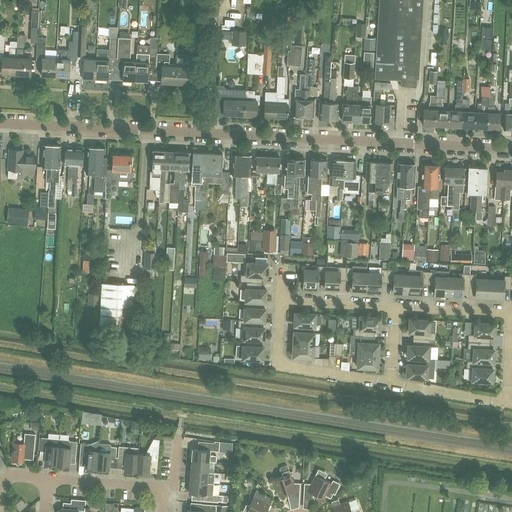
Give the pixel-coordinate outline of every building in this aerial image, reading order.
[(378,0),(379,0),(374,79),(400,80),(400,86),(416,87),(416,79),(418,79),(422,0),(378,0)] [(453,16),(462,16),(462,2),(453,2),(453,16)] [(365,37),(366,23),(366,20),(356,19),(355,36),(365,37)] [(482,26),(480,48),(490,49),(491,27),(482,26)] [(447,29),(440,28),(439,43),(446,44),(447,33),(446,33),(447,29)] [(217,30),(217,38),(232,39),(232,45),(245,46),(246,32),(217,30)] [(76,51),(76,56),(83,56),(83,58),(82,77),(94,78),(95,59),(85,58),(87,32),(77,31),(77,42),(76,51)] [(36,43),(36,60),(41,60),(41,75),(54,76),(55,58),(44,57),(44,49),(45,38),(37,37),(36,43)] [(95,59),(94,78),(107,79),(109,59),(109,58),(115,58),(116,37),(111,37),(110,37),(109,49),(96,48),(95,59)] [(134,80),(135,61),(130,61),(131,38),(118,38),(117,58),(123,58),(122,80),(134,80)] [(375,38),(364,38),(364,49),(375,50),(375,38)] [(1,73),(15,74),(16,42),(10,41),(10,47),(9,47),(9,56),(1,56),(1,73)] [(24,42),(16,42),(15,74),(30,75),(31,54),(23,54),(24,42)] [(264,54),(263,74),(271,74),(273,45),(264,44),(264,54)] [(295,46),(291,45),(290,50),(288,50),(287,65),(294,65),(295,46)] [(294,65),(300,66),(302,46),(295,46),(294,65)] [(155,57),(156,57),(156,53),(157,53),(157,49),(149,48),(149,56),(149,62),(135,61),(134,80),(147,81),(148,69),(154,69),(155,57)] [(55,58),(54,76),(68,77),(69,64),(76,65),(76,56),(76,51),(70,50),(63,50),(63,58),(55,58)] [(374,52),(364,51),(363,67),(373,67),(374,52)] [(162,68),(161,81),(161,82),(175,82),(176,64),(168,63),(169,54),(157,53),(156,53),(156,57),(155,68),(162,68)] [(246,73),(263,74),(264,54),(248,53),(246,73)] [(176,54),(176,64),(175,82),(188,83),(189,70),(195,70),(196,55),(176,54)] [(305,75),(303,117),(307,117),(308,118),(311,119),(311,117),(313,118),(313,104),(314,101),(309,100),(309,96),(310,86),(313,86),(313,79),(314,75),(315,59),(306,58),(305,74),(305,75)] [(328,120),(329,92),(330,77),(330,70),(331,63),(326,62),(323,103),(319,102),(318,119),(328,120)] [(348,78),(353,79),(354,79),(355,63),(344,62),(344,78),(348,78)] [(330,70),(330,77),(329,92),(328,120),(337,120),(338,103),(334,103),(337,70),(330,70)] [(300,74),(299,89),(295,89),(293,116),(294,116),(295,118),(297,118),(298,116),(303,117),(305,75),(305,74),(300,74)] [(277,76),(276,92),(275,117),(287,118),(288,98),(283,98),(284,76),(277,76)] [(353,79),(348,78),(346,104),(342,104),(341,120),(351,121),(353,92),(353,86),(353,79)] [(445,80),(437,80),(436,83),(436,90),(436,95),(435,97),(442,98),(444,98),(445,80)] [(222,114),(244,115),(245,100),(245,90),(245,89),(226,88),(226,85),(214,84),(214,85),(213,90),(213,91),(213,96),(213,97),(213,102),(212,102),(212,103),(223,104),(222,114)] [(351,121),(360,121),(361,104),(357,104),(358,86),(353,86),(353,92),(351,121)] [(245,90),(245,100),(244,115),(256,116),(257,105),(259,105),(259,95),(254,94),(255,90),(245,90)] [(373,90),(372,108),(372,115),(375,115),(375,122),(389,123),(390,105),(380,104),(381,90),(373,90)] [(462,99),(462,91),(456,90),(455,104),(454,104),(454,110),(448,110),(447,126),(460,126),(462,99)] [(263,116),(275,117),(276,92),(264,91),(263,116)] [(488,100),(487,112),(486,128),(499,128),(500,113),(495,113),(495,106),(494,106),(495,93),(489,92),(489,100),(488,100)] [(422,124),(433,125),(435,109),(435,97),(436,95),(430,95),(430,103),(428,103),(428,109),(423,109),(422,124)] [(362,96),(361,104),(360,121),(370,122),(371,105),(366,105),(367,96),(362,96)] [(441,103),(442,98),(435,97),(435,109),(433,125),(447,126),(448,110),(442,110),(442,103),(441,103)] [(503,129),(511,129),(511,98),(509,99),(508,113),(504,113),(503,129)] [(468,99),(462,99),(460,126),(473,127),(474,112),(468,111),(468,104),(467,104),(468,99)] [(486,128),(487,112),(488,100),(483,100),(482,105),(481,105),(481,112),(474,112),(473,127),(486,128)] [(45,181),(49,181),(51,145),(42,145),(41,166),(46,166),(45,181)] [(48,193),(47,206),(48,206),(47,212),(53,213),(53,206),(53,198),(60,199),(61,178),(61,176),(58,175),(58,167),(59,160),(59,145),(51,145),(49,181),(49,189),(48,189),(48,193)] [(64,145),(63,164),(68,164),(66,193),(71,193),(71,187),(71,185),(72,176),(73,147),(71,147),(71,146),(64,145)] [(72,176),(71,185),(76,185),(77,164),(81,165),(82,146),(75,146),(75,148),(73,147),(72,176)] [(86,146),(85,173),(90,173),(89,185),(89,192),(87,192),(86,202),(92,203),(93,192),(94,192),(94,189),(96,147),(86,146)] [(104,190),(105,184),(105,169),(106,156),(104,156),(105,147),(96,147),(94,189),(99,190),(104,190)] [(34,168),(35,155),(22,155),(22,150),(8,149),(7,178),(15,178),(17,169),(22,170),(22,167),(34,168)] [(159,177),(161,150),(152,150),(151,165),(151,167),(151,170),(149,170),(149,179),(148,190),(154,190),(156,197),(158,197),(159,183),(159,177)] [(161,150),(159,177),(158,197),(158,201),(168,202),(169,183),(165,183),(165,167),(170,168),(171,151),(161,150)] [(169,183),(168,202),(177,202),(178,176),(180,151),(171,151),(170,168),(174,168),(173,183),(169,182),(169,183)] [(180,151),(178,176),(177,202),(178,202),(177,211),(188,211),(188,199),(184,199),(185,168),(188,169),(189,152),(180,151)] [(191,173),(194,174),(196,174),(195,187),(201,187),(202,175),(200,175),(201,152),(193,152),(191,173)] [(202,175),(201,187),(207,188),(208,174),(212,175),(216,175),(221,175),(222,154),(201,152),(200,175),(202,175)] [(112,169),(105,169),(105,184),(115,184),(117,184),(118,180),(118,178),(129,178),(130,171),(130,168),(130,155),(112,154),(112,169)] [(240,198),(240,184),(241,155),(233,154),(232,174),(236,174),(235,198),(240,198)] [(241,155),(240,184),(240,198),(247,198),(248,175),(249,175),(250,155),(241,155)] [(267,171),(267,156),(255,155),(255,170),(267,171)] [(267,156),(267,171),(266,177),(273,177),(274,171),(278,171),(279,157),(267,156)] [(292,197),(293,184),(295,159),(290,159),(289,157),(287,157),(286,158),(285,158),(284,174),(284,188),(287,188),(287,196),(292,197)] [(303,183),(303,175),(304,159),(303,159),(303,158),(300,158),(298,159),(295,159),(293,184),(292,197),(292,207),(298,208),(299,183),(303,183)] [(308,175),(307,193),(312,194),(312,199),(316,200),(316,189),(318,160),(315,160),(314,159),(311,159),(310,160),(308,159),(308,170),(308,175)] [(316,200),(315,216),(319,216),(320,194),(321,189),(321,184),(321,176),(326,176),(327,160),(326,160),(324,159),(322,159),(321,160),(318,160),(316,189),(316,200)] [(332,176),(331,185),(338,185),(338,187),(338,195),(337,195),(336,199),(342,200),(342,192),(342,187),(344,160),(332,160),(332,170),(332,176)] [(342,187),(342,192),(358,193),(359,176),(355,176),(355,170),(355,161),(344,160),(342,187)] [(374,192),(375,162),(367,161),(366,180),(369,180),(368,191),(368,199),(374,199),(374,192)] [(374,192),(382,192),(384,162),(375,162),(374,192)] [(392,163),(384,162),(382,192),(386,192),(387,181),(392,182),(392,163)] [(397,185),(396,199),(400,199),(400,206),(404,206),(405,200),(405,199),(405,196),(406,163),(397,163),(397,185)] [(405,196),(405,199),(410,199),(410,196),(410,186),(414,186),(415,164),(406,163),(405,196)] [(429,198),(431,164),(422,164),(421,187),(425,187),(424,199),(417,199),(417,208),(420,208),(419,218),(428,218),(429,207),(429,198)] [(429,198),(434,198),(438,198),(438,187),(439,174),(439,165),(431,164),(429,198)] [(452,209),(454,167),(450,167),(449,165),(446,165),(445,166),(444,166),(443,182),(448,182),(447,196),(441,196),(440,205),(451,205),(450,209),(452,209)] [(454,167),(452,209),(459,209),(460,192),(462,192),(464,167),(462,167),(461,166),(458,166),(457,167),(454,167)] [(470,211),(475,211),(477,167),(468,166),(467,192),(471,192),(470,211)] [(486,167),(477,167),(475,211),(480,211),(481,193),(485,193),(486,167)] [(504,198),(505,168),(496,168),(495,186),(499,186),(498,198),(504,198)] [(220,193),(220,202),(228,202),(228,193),(229,193),(229,183),(222,182),(222,193),(220,193)] [(115,184),(105,184),(104,190),(104,196),(110,196),(111,190),(115,190),(115,184)] [(495,206),(488,206),(487,226),(494,226),(495,206)] [(16,224),(18,208),(8,207),(6,223),(16,224)] [(340,225),(327,224),(327,238),(340,239),(340,225)] [(278,249),(280,249),(288,250),(289,228),(283,227),(280,227),(278,249)] [(277,229),(264,229),(263,250),(276,250),(277,229)] [(358,239),(358,230),(342,229),(341,238),(358,239)] [(261,249),(262,233),(259,233),(258,239),(252,239),(251,249),(261,249)] [(391,241),(390,241),(390,235),(381,235),(380,243),(379,254),(379,258),(390,259),(391,241)] [(303,237),(302,254),(312,255),(313,237),(303,237)] [(290,241),(290,254),(301,254),(301,242),(290,241)] [(358,242),(347,242),(345,242),(344,257),(357,257),(358,242)] [(358,242),(357,257),(367,258),(367,255),(370,255),(370,253),(371,243),(358,242)] [(238,244),(237,252),(248,252),(248,245),(238,244)] [(148,246),(148,251),(146,251),(145,267),(154,268),(155,267),(156,247),(148,246)] [(403,246),(402,258),(413,259),(414,247),(403,246)] [(425,262),(425,259),(425,247),(415,246),(415,262),(425,262)] [(450,249),(440,248),(440,260),(449,260),(450,249)] [(437,261),(438,249),(427,249),(427,261),(437,261)] [(471,249),(471,263),(484,264),(484,250),(471,249)] [(208,251),(199,251),(199,265),(207,266),(208,251)] [(455,254),(455,252),(455,251),(451,251),(451,262),(462,262),(462,254),(455,254)] [(174,253),(166,253),(165,269),(173,269),(174,253)] [(226,255),(213,254),(212,265),(225,266),(226,255)] [(317,258),(316,265),(318,265),(318,270),(304,269),(303,277),(302,277),(301,284),(303,284),(303,287),(318,287),(318,279),(325,279),(325,266),(325,259),(317,258)] [(240,281),(247,282),(262,283),(262,276),(267,276),(267,263),(247,262),(247,274),(240,274),(240,281)] [(339,280),(346,280),(346,267),(325,266),(325,279),(324,288),(339,288),(339,280)] [(351,289),(366,290),(367,273),(352,272),(353,267),(346,267),(346,280),(352,280),(351,289)] [(381,273),(367,273),(366,290),(380,291),(380,282),(387,282),(387,269),(381,269),(381,273)] [(393,291),(407,292),(408,275),(394,274),(394,269),(387,269),(387,282),(393,283),(393,291)] [(422,284),(428,284),(429,271),(422,271),(422,276),(408,275),(407,292),(421,293),(422,284)] [(449,277),(435,276),(435,272),(429,271),(428,284),(434,285),(434,294),(448,294),(449,277)] [(462,295),(463,286),(469,287),(470,273),(458,273),(458,278),(449,277),(448,294),(462,295)] [(475,296),(489,297),(490,279),(476,279),(476,274),(470,273),(469,287),(475,287),(475,296)] [(504,280),(490,279),(489,297),(503,297),(504,289),(510,289),(511,276),(504,275),(504,280)] [(181,286),(194,287),(194,277),(181,277),(181,286)] [(100,337),(133,338),(135,284),(102,282),(100,337)] [(262,289),(262,283),(247,282),(246,288),(245,301),(246,301),(261,302),(265,302),(266,289),(262,289)] [(99,293),(88,293),(87,304),(98,305),(99,293)] [(238,320),(260,321),(264,321),(265,308),(261,308),(261,302),(246,301),(245,307),(244,319),(238,319),(238,320)] [(314,326),(315,314),(295,312),(294,325),(299,326),(298,332),(314,333),(314,326)] [(380,317),(357,316),(357,328),(353,328),(353,335),(359,336),(375,336),(375,330),(379,330),(380,317)] [(325,329),(333,329),(333,319),(325,319),(325,329)] [(430,320),(410,319),(409,332),(413,332),(413,338),(428,339),(435,340),(435,332),(429,332),(430,320)] [(260,321),(238,320),(238,327),(241,327),(241,339),(244,339),(263,340),(264,327),(260,327),(260,321)] [(468,341),(490,342),(490,336),(494,336),(495,323),(473,322),(472,334),(468,334),(468,341)] [(314,333),(298,332),(294,331),(293,344),(313,345),(314,333)] [(375,336),(359,336),(359,342),(358,342),(358,354),(378,356),(379,343),(374,343),(375,336)] [(407,357),(430,358),(431,346),(428,346),(428,339),(413,338),(412,345),(408,345),(407,357)] [(263,342),(263,340),(244,339),(243,345),(242,358),(262,359),(263,346),(259,346),(259,342),(263,342)] [(470,360),(493,362),(494,349),(489,349),(490,342),(468,341),(467,348),(471,349),(470,360)] [(313,345),(293,344),(292,357),(313,358),(313,345)] [(357,367),(377,368),(378,356),(358,354),(357,367)] [(407,364),(406,377),(427,378),(427,365),(427,359),(430,359),(430,358),(407,357),(407,358),(412,358),(411,364),(407,364)] [(469,380),(492,381),(493,368),(488,368),(489,362),(493,362),(470,360),(467,360),(466,368),(470,368),(469,380)] [(78,423),(98,423),(98,411),(78,411),(78,423)] [(11,461),(13,461),(14,461),(16,465),(22,462),(23,457),(32,458),(34,434),(24,433),(23,443),(12,442),(11,461)] [(44,463),(56,464),(58,447),(58,439),(40,437),(39,451),(45,452),(44,463)] [(58,439),(58,447),(56,464),(68,465),(69,453),(75,454),(76,442),(65,441),(65,440),(58,439)] [(159,440),(153,439),(145,455),(137,454),(136,472),(148,473),(149,461),(157,462),(159,440)] [(97,442),(91,444),(80,443),(79,456),(85,456),(84,467),(96,468),(98,451),(98,443),(97,442)] [(104,452),(98,451),(96,468),(108,469),(109,458),(115,458),(116,448),(105,447),(104,452)] [(118,447),(117,457),(117,459),(125,459),(124,471),(136,472),(137,454),(130,453),(131,448),(118,447)] [(215,455),(209,455),(209,450),(191,448),(191,459),(208,461),(214,461),(215,455)] [(190,470),(214,472),(214,468),(208,467),(208,461),(191,459),(190,470)] [(273,480),(278,496),(291,492),(293,497),(299,497),(300,483),(293,482),(289,470),(288,466),(286,466),(281,467),(280,469),(282,474),(281,477),(273,480)] [(304,483),(303,497),(309,498),(311,493),(316,495),(323,498),(325,495),(330,498),(332,493),(334,494),(340,483),(333,479),(331,483),(323,479),(325,476),(325,475),(325,474),(325,473),(325,472),(324,472),(324,471),(323,471),(318,468),(316,471),(310,483),(304,483)] [(214,472),(190,470),(189,481),(213,483),(214,472)] [(188,492),(192,493),(202,493),(201,500),(217,502),(217,501),(222,501),(222,495),(212,494),(213,483),(189,481),(188,492)] [(265,511),(270,503),(268,502),(270,497),(264,495),(265,493),(256,489),(252,496),(253,497),(250,504),(247,505),(245,504),(242,511),(244,511),(265,511)] [(83,511),(84,500),(72,499),(71,509),(60,508),(60,509),(59,510),(58,511),(83,511)] [(359,511),(359,508),(356,500),(354,500),(348,502),(348,501),(340,504),(338,499),(331,501),(333,506),(331,507),(332,511),(359,511)] [(112,511),(113,502),(102,502),(101,511),(112,511)] [(185,511),(213,511),(215,510),(216,504),(201,503),(201,510),(186,509),(185,511)]
